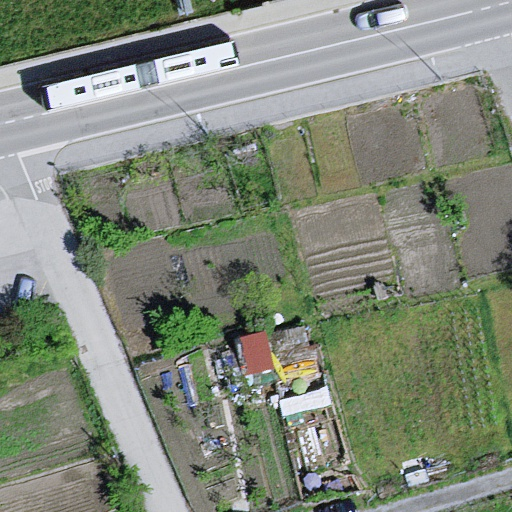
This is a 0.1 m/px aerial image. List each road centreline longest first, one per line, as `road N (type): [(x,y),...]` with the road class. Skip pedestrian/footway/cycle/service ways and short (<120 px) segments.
road 1 (primary): [(511,0),(5,122)]
road 2 (residential): [(165,511),(5,122)]
